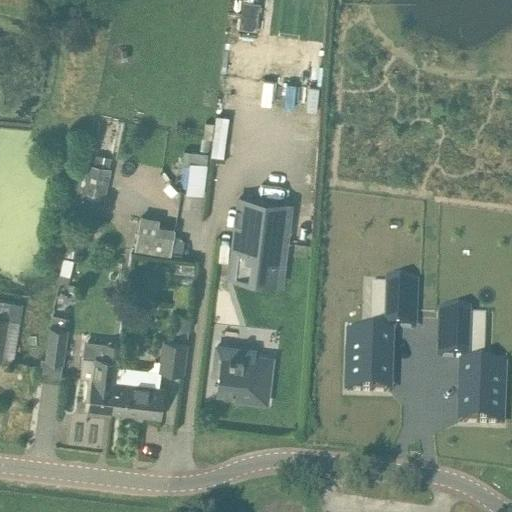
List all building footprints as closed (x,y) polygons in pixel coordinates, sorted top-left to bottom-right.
[(242,14),(240,29),(257,31),(260,3),(252,2),(252,0),(242,0),(241,13),(242,14)] [(215,124),(210,156),(223,158),(228,117),(216,115),(215,124)] [(213,123),(205,122),(203,138),(211,139),(213,123)] [(183,151),(182,164),(189,165),(206,167),(207,153),(184,150),(183,151)] [(110,158),(91,154),(80,203),(102,208),(110,168),(108,167),(110,158)] [(189,165),(186,194),(203,196),(206,167),(189,165)] [(291,204),(239,197),(229,278),(281,284),(291,204)] [(135,249),(170,255),(173,235),(155,232),(157,223),(139,220),(135,249)] [(73,260),(63,258),(59,274),(57,284),(67,287),(70,276),(73,260)] [(352,348),(350,392),(362,393),(363,391),(371,391),(371,387),(386,388),(388,334),(388,329),(391,329),(414,330),(415,286),(388,285),(388,287),(370,286),(369,334),(368,349),(352,348)] [(0,358),(11,360),(18,320),(21,303),(0,299),(0,358)] [(440,314),(439,359),(459,360),(465,360),(463,418),(477,419),(477,424),(498,425),(500,381),(483,381),(484,365),(485,318),(468,317),(468,315),(440,314)] [(62,361),(67,328),(64,328),(66,317),(50,315),(48,335),(45,358),(62,361)] [(183,374),(187,342),(163,339),(159,371),(183,374)] [(106,411),(111,411),(114,381),(118,349),(107,347),(106,358),(95,357),(95,358),(82,357),(79,377),(87,378),(84,400),(89,401),(88,413),(105,415),(106,411)] [(215,355),(213,375),(219,375),(217,392),(244,396),(244,400),(266,403),(272,356),(255,354),(222,350),(221,356),(215,355)] [(165,387),(114,381),(111,411),(161,417),(163,397),(165,387)]
